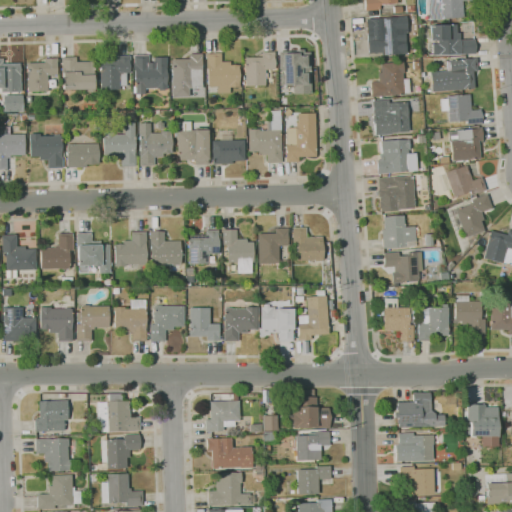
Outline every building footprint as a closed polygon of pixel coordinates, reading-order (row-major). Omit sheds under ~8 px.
[(365,11),(364,0),(397,0),(397,3),(379,5),(380,10),(365,11)] [(429,20),(427,0),(463,0),(464,17),(429,20)] [(394,13),(393,5),(401,4),(402,12),(394,13)] [(368,54),(367,38),(377,37),(376,22),(397,21),(397,17),(398,16),(397,14),(406,13),(407,31),(400,31),(401,48),(383,50),(384,52),(368,54)] [(432,55),(432,44),(438,44),(438,40),(430,41),(429,24),(456,24),(457,33),(460,33),(460,40),(475,39),(476,54),(432,55)] [(293,94),(293,85),(279,85),(279,75),(283,74),(283,71),(279,71),(279,52),(296,51),(296,50),(303,49),(303,52),(310,52),(311,94),(293,94)] [(245,86),(245,57),(262,57),(262,52),(275,52),(275,58),(274,58),(275,69),(265,69),(265,85),(245,86)] [(173,97),(172,83),(169,83),(169,75),(171,75),(171,78),(172,78),(172,59),(189,59),(189,54),(202,53),(202,60),(202,88),(189,88),(189,97),(173,97)] [(230,94),(217,94),(217,87),(210,87),(210,86),(208,86),(208,68),(206,68),(206,53),(221,53),(221,61),(230,61),(230,65),(240,65),(240,67),(239,67),(239,81),(239,87),(230,87),(230,94)] [(101,90),(99,61),(117,60),(117,56),(130,55),(130,62),(129,62),(130,72),(126,73),(127,86),(120,86),(120,90),(101,90)] [(135,94),(135,70),(134,70),(133,55),(149,55),(149,63),(154,63),(154,58),(166,57),(167,89),(165,89),(165,91),(159,91),(159,89),(157,89),(157,88),(145,89),(145,94),(135,94)] [(63,90),(63,71),(62,71),(61,57),(76,57),(76,62),(93,61),(94,89),(63,90)] [(432,92),(430,72),(450,70),(449,61),(470,59),(470,58),(477,57),(478,71),(473,71),(474,88),(432,92)] [(28,92),(27,63),(44,63),(44,58),(58,58),(58,64),(57,64),(57,75),(47,75),(48,91),(28,92)] [(1,92),(1,88),(0,88),(0,59),(3,59),(3,63),(20,63),(21,92),(1,92)] [(371,97),(370,82),(379,81),(378,73),(381,72),(380,63),(403,62),(404,73),(402,73),(403,79),(409,78),(410,93),(403,93),(403,94),(371,97)] [(2,111),(20,111),(20,94),(2,95),(2,111)] [(467,124),(466,120),(449,122),(448,111),(441,111),(440,99),(445,99),(445,98),(447,98),(446,96),(470,94),(471,110),(478,110),(478,109),(481,109),(482,123),(467,124)] [(375,135),(374,123),(373,123),(372,116),(373,116),(372,101),(389,100),(389,103),(407,102),(409,131),(391,133),(391,134),(375,135)] [(290,117),(289,116),(287,117),(283,113),(288,108),(292,113),(291,114),(292,115),(290,117)] [(267,163),(267,155),(258,155),(258,152),(249,152),(248,129),(259,129),(259,130),(266,130),(266,117),(270,117),(270,111),(281,110),(282,163),(267,163)] [(286,163),(285,156),(286,156),(285,145),(286,145),(286,128),(296,127),(296,122),(297,122),(297,113),(315,113),(316,156),(298,157),(299,162),(286,163)] [(121,167),(121,158),(112,158),(112,155),(103,156),(103,148),(100,148),(100,138),(102,138),(102,125),(117,125),(117,134),(124,134),(124,129),(119,129),(118,123),(134,122),(135,151),(136,166),(121,167)] [(139,166),(139,151),(140,151),(139,135),(138,123),(150,123),(151,133),(161,133),(160,131),(171,131),(171,137),(174,137),(174,146),(171,146),(172,151),(172,153),(171,153),(163,153),(163,157),(154,157),(155,166),(139,166)] [(0,170),(0,127),(5,127),(5,134),(24,134),(25,155),(10,156),(10,158),(7,158),(7,170),(0,170)] [(195,165),(195,160),(177,160),(177,143),(175,143),(174,139),(177,138),(177,137),(174,137),(174,133),(177,133),(177,131),(195,130),(195,128),(208,127),(209,165),(195,165)] [(451,161),(450,141),(449,131),(456,130),(476,128),(476,127),(482,127),(483,141),(479,141),(480,159),(451,161)] [(213,164),(213,162),(212,162),(211,141),(220,140),(219,131),(231,130),(231,140),(244,140),(245,161),(232,161),(232,164),(213,164)] [(48,168),(47,160),(39,160),(39,157),(30,157),(29,134),(39,134),(39,136),(53,136),(53,134),(60,134),(60,136),(60,135),(61,153),(62,153),(62,168),(48,168)] [(418,143),(417,136),(424,135),(425,143),(418,143)] [(377,173),(376,160),(379,160),(379,154),(381,154),(380,141),(409,139),(409,150),(407,150),(408,154),(415,153),(417,170),(409,171),(377,173)] [(67,168),(66,144),(98,143),(99,164),(87,164),(87,167),(67,168)] [(454,197),(451,189),(444,191),(438,175),(445,173),(444,173),(466,165),(472,180),(481,177),(486,190),(471,195),(470,191),(454,197)] [(380,209),(379,208),(378,203),(379,201),(379,197),(377,198),(377,190),(378,190),(377,178),(410,175),(410,179),(412,179),(414,208),(397,209),(397,210),(380,211),(380,209)] [(465,238),(461,226),(454,228),(446,208),(450,207),(451,211),(455,209),(454,209),(472,202),(471,200),(487,194),(492,208),(481,212),(484,220),(481,221),(484,231),(465,238)] [(382,248),(381,229),(384,229),(383,216),(403,215),(404,227),(415,226),(416,246),(382,248)] [(314,262),(314,260),(297,260),(297,243),(293,243),(292,228),(306,227),(306,237),(323,237),(323,260),(321,260),(321,261),(314,262)] [(258,263),(258,234),(275,233),(275,228),(288,228),(289,235),(287,235),(288,245),(278,246),(279,263),(258,263)] [(237,273),(237,262),(227,263),(227,259),(225,259),(225,252),(227,252),(227,245),(222,245),(222,229),(236,229),(237,239),(247,239),(247,242),(253,242),(254,262),(251,262),(252,273),(237,273)] [(189,264),(188,235),(205,235),(205,230),(218,230),(218,236),(218,254),(208,254),(209,264),(189,264)] [(511,265),(503,263),(502,263),(483,258),(490,231),(507,235),(508,230),(511,230),(511,265)] [(115,266),(114,246),(113,246),(113,244),(123,244),(123,240),(131,240),(131,232),(146,231),(147,245),(146,246),(146,264),(144,264),(144,265),(138,265),(138,264),(125,264),(125,266),(115,266)] [(181,272),(173,272),(173,266),(172,266),(172,265),(151,265),(151,247),(150,247),(150,231),(165,231),(165,241),(181,241),(181,264),(179,264),(179,265),(181,265),(181,272)] [(62,270),(62,269),(40,269),(40,248),(53,248),(53,245),(58,245),(57,234),(72,233),(73,250),(69,250),(69,268),(68,268),(68,270),(62,270)] [(98,273),(98,266),(92,266),(91,265),(87,265),(87,272),(78,272),(78,266),(77,266),(76,233),(91,233),(92,241),(100,241),(101,244),(109,244),(110,273),(98,273)] [(425,247),(424,234),(434,233),(435,246),(425,247)] [(6,278),(5,252),(2,252),(1,235),(16,235),(16,246),(25,246),(25,249),(35,249),(36,270),(15,270),(16,278),(6,278)] [(407,286),(407,282),(392,283),(392,272),(394,272),(394,266),(384,267),(383,253),(398,252),(399,256),(416,255),(418,272),(419,272),(419,276),(418,276),(418,281),(417,281),(418,286),(407,286)] [(299,341),(298,335),(298,324),(298,316),(307,315),(306,297),(316,296),(316,290),(324,290),(324,296),(326,295),(328,327),(329,327),(329,334),(311,335),(312,340),(299,341)] [(485,334),(471,334),(471,324),(461,324),(461,322),(454,322),(454,302),(455,302),(455,295),(468,296),(468,301),(481,301),(480,319),(485,319),(485,334)] [(511,335),(508,335),(508,330),(490,330),(490,296),(506,296),(506,300),(511,300),(511,302),(511,335)] [(414,341),(400,341),(400,331),(383,331),(383,308),(384,308),(384,299),(397,298),(397,308),(409,308),(409,325),(413,325),(414,341)] [(146,341),(131,341),(131,333),(122,333),(122,329),(114,329),(114,307),(124,307),(124,309),(130,309),(130,299),(145,299),(145,325),(146,325),(146,341)] [(431,341),(417,341),(417,323),(418,323),(418,307),(439,307),(439,304),(447,304),(447,307),(448,307),(448,336),(431,336),(431,341)] [(91,341),(76,341),(76,324),(80,324),(80,320),(76,320),(76,313),(80,313),(80,306),(81,306),(81,305),(89,305),(89,306),(109,306),(109,327),(94,327),(94,329),(91,329),(91,341)] [(165,341),(150,341),(150,324),(153,324),(153,306),(155,306),(155,305),(161,305),(161,306),(184,306),(184,327),(173,327),(173,330),(165,330),(165,341)] [(72,341),(57,341),(57,333),(48,333),(48,330),(39,330),(39,327),(40,327),(40,311),(40,307),(51,307),(51,309),(64,309),(64,307),(70,307),(70,308),(72,308),(72,326),(72,341)] [(259,330),(247,330),(247,333),(239,333),(239,341),(224,341),(224,308),(227,308),(232,308),(245,308),(245,307),(259,307),(259,330)] [(293,308),(293,341),(279,341),(279,333),(270,333),(270,335),(265,335),(263,337),(259,337),(259,328),(261,328),(261,311),(260,307),(274,307),(274,309),(275,309),(293,308)] [(3,341),(3,308),(22,308),(22,317),(35,317),(36,340),(3,341)] [(219,341),(207,341),(207,336),(189,336),(189,308),(209,308),(209,324),(219,324),(219,341)] [(395,401),(395,427),(442,426),(442,413),(429,413),(429,392),(411,392),(411,401),(395,401)] [(100,432),(100,419),(97,419),(97,403),(106,402),(109,401),(109,393),(123,393),(123,401),(129,401),(130,417),(139,417),(140,431),(100,432)] [(328,427),(328,407),(315,407),(315,396),(294,397),(294,406),(289,406),(290,428),(328,427)] [(35,432),(34,419),(40,419),(39,401),(67,400),(68,420),(64,420),(64,431),(35,432)] [(206,432),(205,419),(210,419),(209,401),(239,400),(240,421),(234,421),(235,426),(223,427),(223,431),(206,432)] [(497,405),(467,405),(466,436),(480,436),(480,446),(496,446),(497,405)] [(275,415),(261,415),(262,430),(276,430),(275,415)] [(294,433),(295,460),(319,459),(319,445),(328,445),(327,432),(294,433)] [(395,461),(431,460),(431,433),(395,434),(395,461)] [(107,469),(106,464),(102,464),(101,440),(105,440),(123,439),(123,435),(140,434),(140,449),(130,450),(130,458),(126,458),(127,468),(107,469)] [(51,472),(48,472),(47,462),(44,462),(44,454),(36,454),(35,439),(48,438),(48,439),(69,438),(69,446),(68,446),(68,460),(70,460),(77,460),(77,469),(70,470),(51,471),(51,472)] [(212,468),(211,451),(207,451),(206,438),(210,438),(210,439),(230,438),(230,448),(251,447),(252,467),(212,468)] [(317,493),(316,479),(329,478),(328,467),(295,468),(296,494),(317,493)] [(410,494),(432,493),(431,467),(398,468),(398,482),(410,482),(410,494)] [(223,506),(208,506),(208,491),(216,491),(216,481),(218,481),(218,472),(238,472),(241,472),(241,483),(240,483),(240,493),(250,493),(250,495),(255,495),(255,503),(250,503),(250,505),(223,505),(223,506)] [(511,502),(511,472),(484,474),(485,504),(511,502)] [(37,509),(37,494),(48,494),(48,486),(52,486),(51,475),(53,475),(53,473),(59,473),(59,475),(72,475),(72,487),(74,487),(74,491),(82,490),(83,503),(72,504),(72,505),(54,505),(54,509),(37,509)] [(126,506),(126,502),(101,503),(101,482),(107,482),(107,474),(128,473),(128,488),(131,488),(131,491),(143,491),(143,506),(126,506)] [(329,511),(330,500),(296,501),(296,511),(329,511)] [(432,511),(433,502),(407,502),(407,511),(432,511)]
